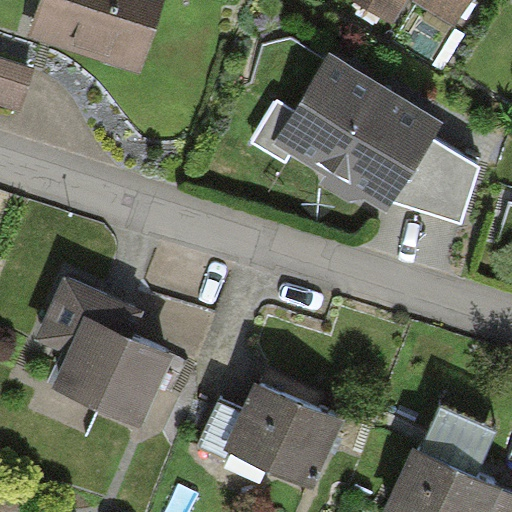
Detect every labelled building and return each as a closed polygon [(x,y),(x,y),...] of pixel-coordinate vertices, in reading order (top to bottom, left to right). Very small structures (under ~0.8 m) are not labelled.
[(161,0),(37,0),(27,29),(139,67),(161,0)] [(460,0),(353,0),(397,26),(412,0),(428,0),(452,14),(460,0)] [(444,102),(331,36),(291,99),(277,91),(254,130),(287,150),(292,144),(326,165),(320,176),(352,192),(368,187),(386,199),(392,192),(461,214),(479,151),(432,122),(444,102)] [(28,57),(0,48),(0,96),(13,101),(28,57)] [(138,295),(65,263),(36,329),(63,341),(48,375),(139,416),(173,340),(127,320),(138,295)] [(343,403),(252,363),(222,432),(312,472),(343,403)] [(503,467),(414,426),(379,502),(399,511),(511,511),(511,478),(500,473),(503,467)]
